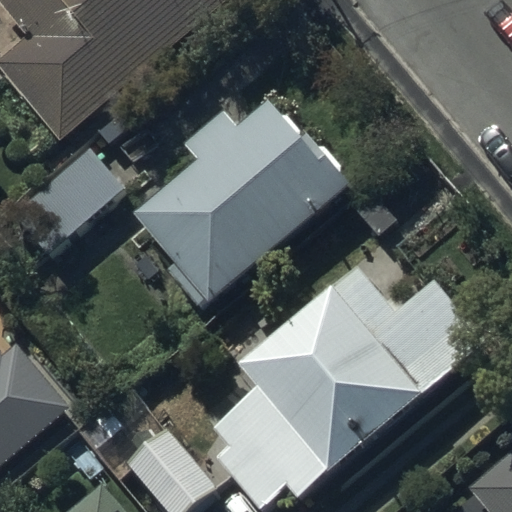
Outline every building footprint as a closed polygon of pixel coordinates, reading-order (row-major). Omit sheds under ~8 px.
[(251,1),(250,0),(0,0),(36,43),(1,72),(67,152),(251,1)] [(348,199),(275,115),(245,141),(229,123),(192,155),(205,169),(140,226),(181,273),(171,281),(208,322),(348,199)] [(127,197),(94,158),(19,222),(52,261),(127,197)] [(371,286),(249,383),(269,408),(224,444),(239,462),(226,473),(257,511),(279,511),(296,498),(307,511),(494,361),(446,301),(408,332),(371,286)] [(9,363),(0,351),(0,481),(76,419),(22,353),(9,363)] [(206,511),(222,499),(173,444),(133,479),(162,511),(206,511)] [(511,511),(511,470),(479,498),(490,511),(511,511)] [(121,511),(105,493),(82,511),(121,511)]
